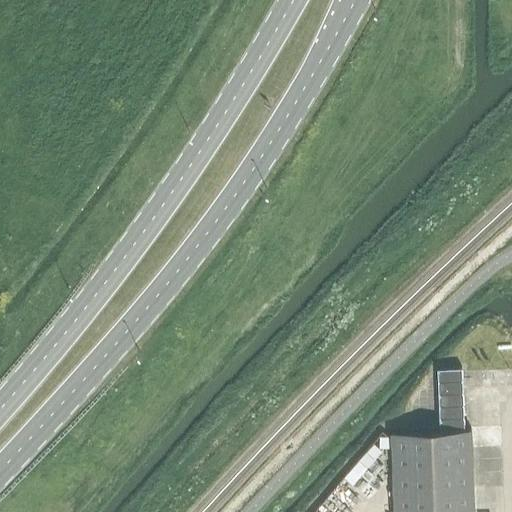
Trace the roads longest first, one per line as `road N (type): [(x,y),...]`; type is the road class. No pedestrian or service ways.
road 1 (trunk): [(0,470),(214,225),(356,0)]
road 2 (trunk): [(294,0),(176,189),(0,407)]
